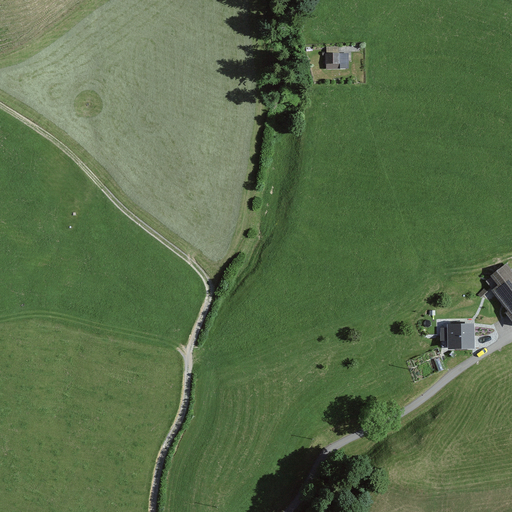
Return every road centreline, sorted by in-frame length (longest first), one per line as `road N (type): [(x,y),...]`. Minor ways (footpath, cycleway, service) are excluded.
road 1 (track): [(294,511),(332,449),(511,338)]
road 2 (track): [(0,105),(60,145),(194,266),(207,289)]
road 3 (track): [(511,255),(447,269),(419,262),(399,232),(368,93)]
road 4 (track): [(207,289),(153,511)]
